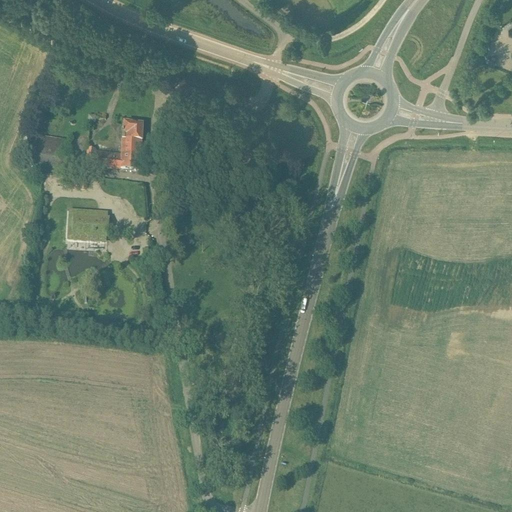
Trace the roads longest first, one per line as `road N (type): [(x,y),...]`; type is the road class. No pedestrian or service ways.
road 1 (unclassified): [(233,511),(210,504),(201,490),(158,228),(152,79),(248,103),(265,92),(271,69)]
road 2 (tertiary): [(259,511),(340,178)]
road 3 (unclassified): [(271,69),(96,0)]
road 4 (unknown): [(0,9),(152,79)]
road 5 (unclassified): [(432,120),(479,0)]
